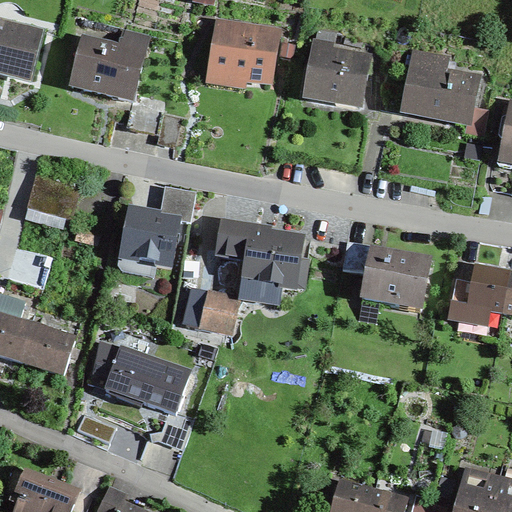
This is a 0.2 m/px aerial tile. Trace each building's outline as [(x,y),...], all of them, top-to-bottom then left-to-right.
[(0,22),(0,70),(33,79),(44,33),(0,22)] [(220,27),(213,69),(247,74),(246,80),(271,84),(279,36),(220,27)] [(83,42),(72,88),(134,103),(136,95),(145,58),(83,42)] [(315,52),(309,92),(340,98),(339,104),(361,107),(366,82),(364,82),(367,61),(332,55),(334,47),(318,44),(316,52),(315,52)] [(417,53),(414,70),(446,76),(449,59),(417,53)] [(245,88),(246,80),(247,74),(213,69),(211,82),(245,88)] [(469,126),(478,82),(446,76),(414,70),(406,114),(469,126)] [(308,99),(339,104),(340,98),(309,92),(308,99)] [(167,102),(136,95),(134,103),(129,125),(161,132),(164,114),(167,102)] [(511,106),(502,159),(511,160),(511,106)] [(161,132),(158,142),(176,146),(182,118),(164,114),(161,132)] [(37,175),(29,207),(71,218),(79,186),(37,175)] [(166,189),(160,220),(180,223),(192,225),(198,195),(166,189)] [(133,215),(125,259),(172,267),(180,223),(160,220),(133,215)] [(102,232),(81,226),(77,241),(97,247),(102,232)] [(263,285),(304,291),(308,265),(300,263),(303,241),(253,234),(253,230),(223,226),(219,258),(248,262),(246,279),(264,281),(263,285)] [(344,272),(368,277),(372,253),(373,248),(349,244),(344,272)] [(374,278),(370,304),(423,313),(432,264),(372,253),(368,277),(374,278)] [(510,275),(475,269),(472,286),(468,309),(503,315),(510,275)] [(511,275),(510,275),(503,315),(511,317),(511,275)] [(452,307),(468,309),(472,286),(456,283),(452,307)] [(21,364),(32,329),(19,324),(25,305),(0,296),(0,356),(7,359),(21,364)] [(241,304),(209,296),(202,330),(233,337),(241,304)] [(76,342),(32,329),(21,364),(64,377),(76,342)] [(177,414),(189,377),(121,353),(115,371),(110,369),(113,362),(98,357),(89,385),(170,413),(176,415),(177,414)] [(195,420),(177,414),(176,415),(170,413),(160,438),(186,447),(195,420)] [(86,415),(78,431),(110,445),(117,429),(86,415)] [(465,471),(454,511),(491,511),(500,480),(465,471)] [(87,511),(93,499),(25,474),(15,500),(21,502),(17,511),(87,511)] [(511,511),(511,483),(500,480),(491,511),(511,511)] [(369,511),(374,493),(340,484),(336,501),(332,511),(369,511)] [(99,511),(117,511),(120,507),(122,507),(126,497),(109,490),(99,511)] [(405,511),(408,502),(374,493),(369,511),(405,511)] [(332,511),(336,501),(318,496),(313,511),(332,511)]
